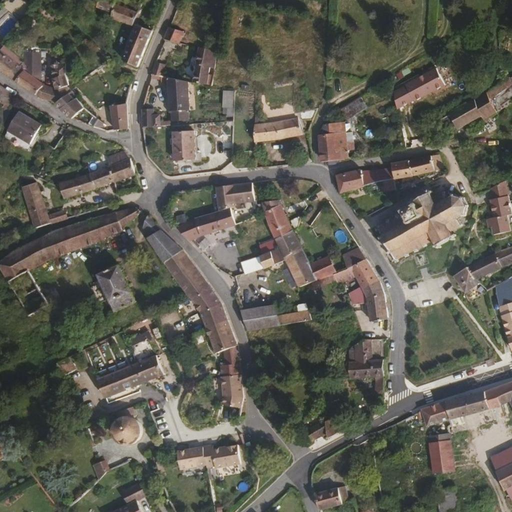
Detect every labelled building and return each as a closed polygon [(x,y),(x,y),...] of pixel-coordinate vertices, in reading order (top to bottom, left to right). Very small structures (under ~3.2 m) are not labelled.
[(115,4),(115,0),(98,0),(95,11),(111,16),(114,7),(115,4)] [(133,26),(138,14),(114,7),(111,16),(109,20),(133,26)] [(138,67),(152,31),(137,24),(124,61),(138,67)] [(113,47),(108,30),(105,29),(104,30),(106,40),(109,52),(113,47)] [(181,44),(184,33),(170,29),(166,41),(181,44)] [(22,64),(0,46),(0,52),(20,67),(22,64)] [(216,69),(218,52),(201,48),(194,83),(207,85),(210,68),(216,69)] [(35,78),(26,71),(20,67),(0,52),(0,70),(35,95),(43,86),(40,84),(34,79),(35,78)] [(40,84),(40,53),(25,53),(25,65),(28,68),(26,71),(35,78),(34,79),(40,84)] [(69,90),(62,75),(65,64),(58,63),(56,61),(51,66),(53,68),(53,79),(52,79),(56,89),(55,90),(54,92),(52,102),(55,103),(67,91),(69,90)] [(436,67),(405,84),(405,85),(395,91),(398,109),(414,100),(415,102),(446,85),(436,67)] [(214,86),(216,69),(210,68),(207,85),(214,86)] [(189,116),(190,83),(167,79),(165,81),(164,81),(164,85),(171,87),(170,116),(173,116),(186,116),(189,116)] [(482,120),(511,102),(511,84),(508,79),(476,100),(449,114),(456,130),(480,116),(482,120)] [(52,102),(54,92),(43,86),(35,95),(53,106),(55,103),(52,102)] [(61,108),(73,97),(67,91),(55,103),(61,108)] [(225,91),(224,116),(234,117),(235,92),(225,91)] [(11,109),(17,98),(9,92),(3,104),(11,109)] [(73,118),(83,104),(74,95),(73,97),(61,108),(60,110),(68,116),(73,118)] [(347,119),(366,107),(360,99),(341,111),(347,119)] [(0,116),(5,120),(11,109),(3,104),(0,109),(0,116)] [(128,129),(128,104),(113,106),(115,130),(128,129)] [(313,120),(317,109),(305,108),(304,120),(313,120)] [(157,126),(157,121),(157,115),(155,113),(150,114),(150,109),(142,109),(143,127),(157,126)] [(20,113),(8,132),(31,145),(43,126),(20,113)] [(186,124),(186,116),(173,116),(173,125),(186,124)] [(304,135),(301,118),(274,124),(255,127),(255,151),(259,150),(259,143),(277,141),(304,135)] [(346,143),(345,134),(343,123),(339,124),(339,126),(325,127),(321,135),(322,162),(348,159),(347,151),(352,150),(352,143),(346,143)] [(193,130),(174,132),(175,160),(195,159),(193,130)] [(434,172),(431,157),(392,165),(392,168),(396,189),(397,193),(404,192),(402,179),(434,172)] [(91,191),(113,182),(114,183),(136,175),(131,159),(79,180),(60,185),(64,199),(91,191)] [(396,189),(392,168),(383,171),(361,171),(337,176),(341,193),(380,183),(383,193),(396,189)] [(510,232),(507,216),(511,215),(511,214),(505,182),(490,189),(492,200),(489,201),(493,218),(486,220),(488,228),(492,228),(493,236),(510,232)] [(47,217),(36,183),(24,187),(36,227),(37,229),(70,219),(68,214),(65,215),(64,212),(47,217)] [(256,202),(252,184),(217,188),(220,213),(232,210),(236,209),(236,205),(256,202)] [(402,215),(375,229),(384,245),(393,262),(431,241),(435,248),(450,241),(452,239),(449,234),(459,228),(456,222),(463,218),(465,207),(460,198),(451,196),(444,199),(441,194),(430,200),(427,194),(407,204),(409,208),(401,211),(402,215)] [(293,230),(279,201),(263,203),(266,214),(270,224),(279,241),(293,230)] [(49,260),(105,240),(104,237),(120,232),(141,212),(135,208),(68,227),(40,239),(17,249),(3,262),(37,326),(57,314),(28,272),(49,260)] [(236,225),(232,210),(220,213),(177,227),(189,240),(236,225)] [(212,290),(183,249),(161,232),(161,230),(147,216),(143,227),(150,237),(148,239),(191,298),(212,290)] [(302,249),(294,232),(293,230),(279,241),(282,247),(286,259),(302,249)] [(264,255),(279,249),(277,243),(261,249),(264,255)] [(286,259),(282,247),(279,249),(264,255),(261,256),(264,270),(287,260),(286,259)] [(367,259),(359,247),(343,255),(349,269),(353,267),(367,259)] [(476,280),(511,260),(511,247),(494,254),(494,255),(468,269),(476,280)] [(310,265),(302,249),(286,259),(287,260),(300,287),(317,280),(310,265)] [(349,269),(343,255),(331,261),(329,257),(310,265),(317,280),(337,273),(349,269)] [(380,282),(367,259),(353,267),(349,269),(337,273),(340,280),(356,275),(362,286),(363,289),(380,282)] [(120,266),(100,275),(116,312),(137,302),(120,266)] [(476,280),(468,269),(455,277),(466,292),(480,285),(476,280)] [(388,319),(385,296),(380,282),(363,289),(369,300),(372,322),(388,319)] [(369,300),(363,289),(362,286),(355,290),(363,303),(369,300)] [(228,319),(223,305),(212,290),(191,298),(202,313),(208,328),(228,319)] [(311,320),(301,290),(278,298),(284,316),(278,318),(274,306),(240,312),(247,330),(311,320)] [(284,316),(278,298),(272,300),(274,306),(278,318),(284,316)] [(511,318),(511,301),(497,307),(502,322),(511,318)] [(511,318),(502,322),(511,350),(511,318)] [(238,347),(228,319),(208,328),(216,352),(226,350),(238,347)] [(386,370),(384,359),(382,359),(383,340),(366,340),(365,355),(356,355),(356,362),(339,364),(342,378),(351,377),(351,381),(377,377),(385,376),(386,370)] [(242,374),(239,348),(238,347),(226,350),(226,365),(221,365),(222,377),(242,374)] [(165,373),(157,355),(137,363),(145,382),(165,373)] [(76,371),(69,358),(57,364),(64,377),(76,371)] [(493,359),(486,361),(488,367),(495,365),(493,359)] [(106,399),(145,382),(137,363),(97,380),(106,399)] [(245,396),(242,374),(222,377),(224,397),(223,404),(243,407),(245,396)] [(384,394),(385,376),(377,377),(376,394),(384,394)] [(511,383),(472,395),(423,410),(429,427),(511,403),(511,405),(511,466),(498,473),(505,492),(507,490),(511,488),(511,383)] [(141,435),(141,431),(140,426),(138,423),(135,420),(137,417),(133,408),(118,414),(119,418),(115,424),(113,428),(113,431),(113,435),(115,438),(118,442),(123,445),(126,445),(130,445),(133,444),(136,442),(139,438),(141,435)] [(344,430),(338,417),(327,423),(326,421),(309,430),(314,438),(324,434),(326,438),(329,436),(330,437),(344,430)] [(453,472),(448,433),(429,435),(435,474),(453,472)] [(240,463),(238,444),(213,447),(213,444),(203,445),(206,463),(206,465),(215,464),(215,467),(240,463)] [(206,463),(203,445),(178,450),(180,467),(206,463)] [(498,473),(511,466),(511,452),(493,462),(498,473)] [(93,467),(98,478),(111,473),(106,461),(93,467)] [(349,501),(344,485),(316,494),(320,510),(349,501)] [(458,511),(458,490),(440,491),(440,511),(458,511)] [(142,511),(136,501),(114,511),(142,511)]
